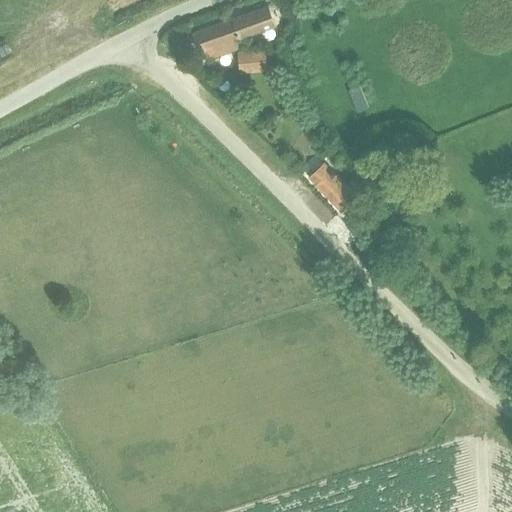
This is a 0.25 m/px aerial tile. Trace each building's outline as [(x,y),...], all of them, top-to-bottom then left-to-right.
[(269,6),(193,33),(199,52),(205,50),(208,58),(235,49),(232,40),(254,33),(275,25),(269,6)] [(266,51),(249,53),(251,70),(268,69),(266,51)] [(359,85),(348,90),(357,111),(368,106),(359,85)] [(304,145),(316,137),(299,114),(287,123),(304,145)] [(309,177),(340,211),(356,196),(325,162),(309,177)]
